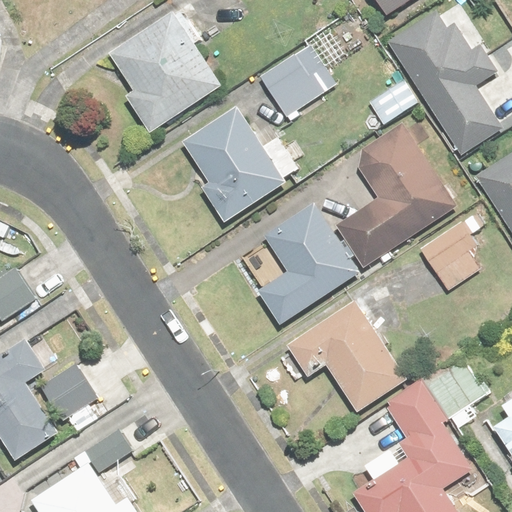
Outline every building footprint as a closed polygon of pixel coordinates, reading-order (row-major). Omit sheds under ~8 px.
[(418,0),(380,0),(391,17),(418,0)] [(452,36),(438,15),(393,44),(466,158),(506,132),(482,93),(503,80),(468,25),(452,36)] [(225,90),(177,16),(115,57),(140,95),(132,100),(155,136),(225,90)] [(333,93),(306,53),(265,81),(292,121),(333,93)] [(422,106),(410,86),(374,107),(386,127),(422,106)] [(266,151),(242,113),(189,146),(214,185),(207,190),(230,225),(307,177),(284,140),(266,151)] [(468,204),(416,124),(358,162),(385,202),(344,229),(370,269),(468,204)] [(511,161),(482,180),(511,227),(511,161)] [(363,279),(320,211),(273,241),(295,276),(265,296),(286,328),(363,279)] [(485,272),(457,229),(424,250),(452,294),(485,272)] [(0,280),(0,327),(40,302),(19,269),(0,280)] [(411,384),(364,306),(294,349),(313,379),(333,367),(361,414),(411,384)] [(52,371),(32,340),(0,360),(0,430),(22,466),(67,437),(33,383),(52,371)] [(473,405),(492,392),(469,357),(430,383),(463,432),(482,419),(473,405)] [(98,420),(135,395),(118,370),(104,380),(90,360),(46,390),(69,424),(90,409),(98,420)] [(463,511),(451,493),(477,476),(445,426),(452,422),(427,383),(385,410),(419,463),(361,500),(369,511),(463,511)] [(511,405),(508,408),(511,414),(511,423),(500,431),(511,449),(511,405)] [(138,455),(126,434),(92,454),(104,475),(138,455)] [(120,509),(93,467),(37,503),(43,511),(140,511),(133,501),(120,509)]
